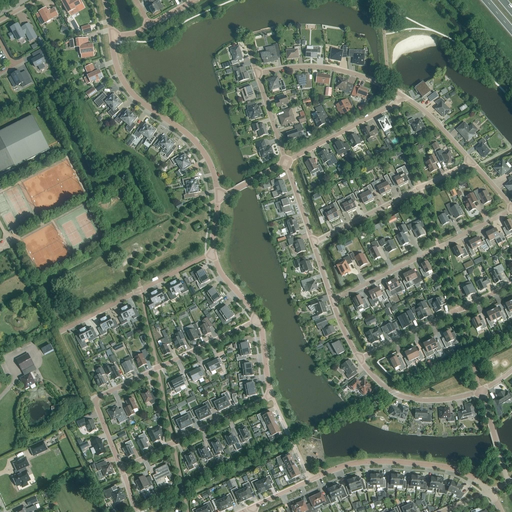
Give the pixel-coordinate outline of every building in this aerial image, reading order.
[(74,8),(77,6),(80,5),(77,0),(73,0),(71,2),(69,0),(63,0),(64,1),(62,2),(68,13),(69,13),(71,16),(76,13),(74,10),(75,9),(74,8)] [(153,7),(149,9),(153,14),(159,11),(161,9),(159,6),(162,5),(158,0),(151,4),(153,7)] [(46,9),(39,12),(41,15),(38,17),(41,22),(44,20),(45,23),(52,20),(51,18),(58,15),(54,9),(48,12),(46,9)] [(11,34),(9,35),(10,35),(12,39),(14,38),(16,37),(18,41),(19,41),(18,40),(24,37),(24,38),(25,37),(23,35),(26,33),(31,41),(36,38),(31,29),(28,24),(23,27),(23,28),(20,29),(18,25),(17,25),(12,28),(11,28),(14,32),(11,34)] [(84,34),(91,32),(89,25),(82,28),(84,34)] [(74,47),(80,47),(81,54),(84,54),(85,57),(90,57),(90,53),(94,53),(92,45),(88,45),(87,38),(80,39),(73,40),(74,47)] [(263,59),(264,63),(277,60),(276,54),(279,53),(277,44),(274,45),(274,47),(266,49),(267,53),(261,54),(262,60),(263,59)] [(238,46),(231,49),(231,50),(230,51),(231,52),(231,53),(232,54),(234,61),(231,62),(232,65),(238,63),(237,60),(242,58),(238,46)] [(347,56),(346,46),(343,46),(342,51),(336,50),(336,49),(332,48),(331,53),(332,53),(331,59),(340,61),(341,56),(347,56)] [(294,47),(294,50),(286,51),(287,59),(298,58),(298,55),(301,54),(301,47),(294,47)] [(320,54),(321,47),(313,47),(313,50),(306,50),(306,57),(317,58),(317,54),(320,54)] [(32,61),(36,68),(45,62),(42,57),(45,56),(46,57),(42,49),(37,52),(39,57),(32,61)] [(364,61),(364,55),(356,54),(357,50),(349,50),(349,57),(353,58),(353,64),(359,65),(364,66),(364,61)] [(88,77),(85,78),(88,85),(91,83),(103,78),(99,71),(96,72),(92,65),(86,68),(89,75),(88,76),(88,77)] [(239,65),(233,67),(235,75),(236,74),(239,82),(249,79),(247,74),(246,74),(244,67),(240,69),(239,65)] [(12,75),(12,76),(9,78),(13,85),(16,83),(18,86),(21,84),(23,87),(31,83),(28,76),(23,79),(19,72),(12,75)] [(53,75),(58,83),(61,81),(57,73),(53,75)] [(312,89),(311,80),(309,80),(309,74),(305,74),(305,76),(303,76),(303,75),(296,77),(298,82),(300,82),(300,85),(302,85),(302,89),(312,89)] [(330,76),(317,74),(316,82),(329,84),(330,76)] [(279,83),(277,77),(268,80),(271,90),(280,87),(282,91),(286,90),(283,82),(279,83)] [(336,88),(341,89),(340,91),(345,92),(344,94),(348,95),(350,88),(346,87),(348,81),(342,79),(343,79),(338,77),(337,82),(336,88)] [(432,95),(427,88),(430,87),(427,83),(428,82),(427,82),(422,85),(420,85),(419,86),(414,89),(415,89),(417,93),(419,92),(425,101),(428,99),(431,102),(438,96),(435,93),(432,95)] [(256,99),(252,87),(248,88),(247,85),(248,84),(236,88),(239,87),(244,102),(255,98),(255,99),(256,99)] [(90,98),(97,93),(93,87),(86,93),(90,98)] [(368,90),(360,87),(356,96),(366,99),(368,93),(367,93),(368,90)] [(109,107),(118,99),(114,94),(109,99),(104,93),(103,93),(104,93),(94,102),(99,108),(103,104),(105,106),(107,104),(109,107)] [(275,102),(277,108),(281,106),(288,103),(286,96),(284,97),(283,94),(276,96),(278,99),(279,101),(275,102)] [(446,103),(441,98),(435,102),(439,106),(436,109),(435,109),(438,112),(441,114),(441,115),(444,117),(446,115),(446,114),(450,110),(444,105),(446,103)] [(117,108),(122,103),(118,99),(109,107),(112,109),(108,113),(112,117),(120,111),(117,108)] [(341,106),(337,108),(339,112),(340,111),(342,115),(347,112),(346,111),(349,110),(349,109),(351,108),(347,100),(340,104),(341,106)] [(259,114),(261,113),(259,108),(257,108),(256,104),(255,105),(254,102),(250,103),(248,104),(247,105),(249,112),(248,112),(247,113),(248,117),(249,117),(251,117),(252,120),(260,117),(259,114)] [(318,127),(326,123),(324,119),(327,117),(321,106),(315,109),(318,115),(313,118),(318,127)] [(286,115),(280,117),(283,125),(294,121),(290,109),(285,111),(286,115)] [(125,123),(133,114),(128,110),(124,115),(121,113),(115,120),(120,124),(123,121),(125,123)] [(133,123),(138,118),(133,114),(125,123),(128,125),(126,128),(128,129),(127,131),(130,133),(136,125),(133,123)] [(0,175),(19,166),(50,149),(32,115),(0,131),(0,175)] [(383,119),(379,121),(381,125),(379,126),(381,129),(382,128),(384,131),(391,128),(389,125),(390,124),(387,118),(383,120),(383,119)] [(425,128),(423,125),(422,125),(420,120),(415,122),(413,119),(408,121),(410,125),(411,124),(416,132),(421,130),(425,128)] [(260,137),(268,134),(264,124),(260,126),(259,122),(252,125),(254,132),(258,131),(260,137)] [(145,136),(152,126),(146,123),(142,129),(139,127),(134,135),(139,139),(142,134),(145,136)] [(464,123),(457,130),(467,141),(474,134),(473,133),(477,130),(472,125),(469,128),(464,123)] [(296,130),(286,133),(289,141),(295,139),(296,139),(298,138),(299,137),(297,133),(303,131),(301,124),(294,126),(296,130)] [(153,136),(157,130),(152,126),(145,136),(148,138),(145,142),(150,145),(156,138),(153,136)] [(374,136),(378,133),(375,127),(372,129),(370,130),(369,127),(362,130),(367,140),(374,136)] [(355,134),(348,138),(353,148),(361,144),(360,143),(363,141),(360,136),(357,137),(355,134)] [(163,149),(170,140),(166,136),(161,141),(158,139),(153,145),(158,149),(160,147),(163,149)] [(483,145),(486,142),(483,139),(478,143),(480,145),(476,148),(481,154),(484,158),(488,154),(487,154),(490,152),(483,145)] [(171,149),(175,144),(170,140),(163,149),(166,151),(164,154),(166,155),(164,157),(167,159),(173,151),(174,151),(171,149)] [(273,154),(271,147),(266,149),(263,141),(257,143),(259,152),(259,153),(260,157),(261,157),(261,158),(273,154)] [(344,144),(342,141),(333,146),(339,156),(344,154),(345,155),(349,153),(348,151),(350,150),(347,143),(344,144)] [(440,148),(437,142),(432,145),(434,151),(440,148)] [(376,156),(387,151),(385,146),(374,152),(376,156)] [(330,158),(326,150),(319,154),(324,164),(327,162),(329,167),(337,162),(334,156),(330,158)] [(435,153),(440,162),(445,160),(447,164),(454,161),(449,151),(446,153),(445,151),(443,152),(442,150),(435,153)] [(179,166),(189,160),(186,154),(180,158),(178,155),(171,160),(175,165),(177,163),(179,166)] [(431,173),(437,169),(434,164),(438,162),(434,155),(429,158),(430,161),(426,163),(431,173)] [(310,159),(309,159),(307,160),(307,161),(307,162),(306,163),(308,167),(307,167),(310,172),(318,169),(320,173),(323,171),(320,165),(317,166),(316,164),(315,163),(314,163),(312,159),(310,160),(310,159)] [(187,169),(193,165),(189,160),(179,166),(181,169),(178,171),(182,176),(188,172),(189,172),(187,169)] [(509,168),(502,162),(498,165),(494,168),(497,172),(498,172),(501,176),(506,171),(509,174),(511,170),(511,165),(509,168)] [(408,173),(406,170),(404,166),(401,168),(402,170),(400,171),(402,175),(399,176),(404,185),(408,183),(407,182),(408,181),(405,174),(408,173)] [(404,185),(399,176),(397,177),(396,176),(391,173),(388,174),(392,181),(395,180),(398,186),(399,186),(400,187),(404,185)] [(386,183),(382,185),(386,194),(391,192),(390,191),(391,190),(387,183),(390,182),(387,175),(384,177),(387,182),(386,183)] [(199,186),(198,180),(191,181),(190,178),(182,180),(184,186),(187,185),(187,188),(199,186)] [(275,186),(277,191),(272,192),(274,198),(279,196),(279,195),(287,193),(283,181),(278,183),(277,178),(271,181),(272,187),(275,186)] [(382,185),(379,180),(372,184),(375,190),(377,188),(381,195),(382,195),(382,196),(386,194),(382,185)] [(367,186),(367,187),(363,190),(363,189),(365,194),(369,203),(373,200),(373,199),(374,199),(370,192),(373,191),(370,185),(367,186)] [(194,193),(200,192),(199,186),(187,188),(188,192),(185,193),(186,195),(184,195),(185,199),(194,197),(194,198),(195,198),(194,193)] [(480,197),(484,205),(491,201),(486,191),(482,193),(480,189),(474,192),(477,199),(480,197)] [(369,203),(365,194),(362,195),(362,194),(361,194),(361,193),(360,193),(359,193),(358,194),(357,191),(354,193),(357,199),(360,197),(364,204),(365,204),(365,205),(369,203)] [(468,200),(464,202),(469,212),(476,209),(473,204),(477,202),(473,193),(466,196),(468,200)] [(353,194),(350,195),(350,196),(348,197),(350,201),(347,202),(352,211),(356,209),(356,208),(353,201),(356,200),(353,194)] [(289,205),(290,205),(288,199),(281,201),(275,203),(277,210),(279,209),(280,210),(280,211),(281,212),(282,212),(284,212),(285,212),(285,213),(291,211),(289,205)] [(352,211),(347,202),(346,199),(345,199),(344,199),(340,201),(340,200),(337,202),(340,208),(343,206),(346,213),(347,212),(348,214),(352,211)] [(459,208),(458,205),(454,207),(452,202),(446,205),(449,212),(452,211),(456,219),(463,215),(461,212),(462,212),(462,209),(460,208),(459,208)] [(335,203),(333,204),(328,207),(335,220),(339,218),(338,217),(339,217),(336,210),(338,208),(335,203)] [(335,220),(328,207),(320,211),(323,216),(326,215),(329,222),(330,221),(331,222),(335,220)] [(445,214),(438,217),(443,225),(449,222),(446,216),(449,215),(446,210),(443,211),(445,214)] [(296,237),(294,238),(293,235),(296,234),(296,232),(300,231),(296,220),(292,221),(292,220),(285,222),(287,228),(286,229),(287,232),(288,232),(290,236),(287,237),(288,240),(290,246),(295,244),(298,253),(305,251),(303,244),(304,244),(302,239),(297,241),(296,237)] [(511,221),(510,220),(504,223),(506,227),(503,229),(507,236),(511,233),(511,222),(511,221)] [(415,222),(407,226),(410,231),(413,230),(417,238),(425,234),(421,228),(424,227),(422,223),(419,224),(417,226),(415,222)] [(404,225),(398,228),(401,234),(397,236),(402,246),(409,242),(404,234),(407,232),(404,225)] [(494,228),(490,230),(495,239),(497,244),(502,242),(506,240),(502,234),(499,235),(496,228),(495,229),(494,228)] [(487,233),(486,233),(489,240),(486,242),(489,248),(492,246),(490,242),(491,241),(495,239),(490,230),(486,232),(487,233)] [(478,238),(477,236),(473,239),(477,248),(480,246),(480,247),(485,251),(488,249),(485,242),(482,244),(478,237),(478,238)] [(391,240),(388,242),(386,241),(385,238),(379,241),(382,247),(385,245),(389,253),(396,249),(391,240)] [(477,248),(473,239),(469,241),(469,242),(468,242),(472,249),(469,250),(472,256),(475,255),(473,250),(474,250),(477,248)] [(375,260),(380,257),(376,249),(379,247),(376,241),(371,243),(373,248),(369,250),(371,253),(371,254),(370,255),(371,257),(372,257),(373,257),(375,260)] [(459,245),(453,249),(458,258),(462,256),(463,258),(468,255),(464,248),(461,249),(459,245)] [(360,267),(367,263),(362,253),(355,257),(353,253),(350,255),(353,261),(356,260),(357,262),(360,267)] [(337,266),(342,276),(351,272),(347,266),(352,263),(349,256),(343,259),(345,262),(337,266)] [(305,257),(297,260),(294,261),(296,269),(301,267),(303,273),(308,272),(309,273),(313,271),(309,261),(307,262),(305,257)] [(432,270),(427,262),(421,265),(423,269),(420,270),(424,279),(430,276),(428,272),(432,270)] [(491,273),(496,284),(502,281),(498,273),(501,271),(499,266),(493,268),(495,271),(491,273)] [(412,269),(408,272),(414,285),(423,281),(418,272),(415,274),(413,270),(412,271),(412,269)] [(207,275),(205,270),(199,273),(197,270),(190,273),(192,277),(193,276),(194,278),(197,277),(198,280),(207,275)] [(404,275),(403,275),(407,282),(404,283),(407,289),(411,287),(410,286),(414,284),(414,285),(408,272),(403,274),(404,275)] [(210,280),(207,275),(198,280),(200,283),(197,284),(200,289),(206,286),(204,283),(210,280)] [(481,277),(476,280),(477,282),(481,291),(487,288),(485,285),(490,283),(488,277),(483,280),(481,277)] [(394,278),(390,280),(395,289),(397,293),(402,291),(405,290),(402,284),(399,286),(396,279),(395,279),(394,278)] [(308,279),(301,281),(303,288),(305,288),(306,291),(309,290),(309,292),(318,289),(317,286),(318,286),(317,283),(316,283),(315,281),(309,283),(308,279)] [(182,286),(179,280),(176,281),(173,282),(178,292),(181,291),(183,294),(188,291),(185,285),(182,286)] [(387,283),(386,284),(389,291),(386,292),(389,298),(392,296),(392,295),(397,293),(395,289),(390,280),(386,282),(387,283)] [(470,281),(465,284),(467,287),(463,288),(468,297),(470,296),(470,295),(475,292),(470,281)] [(178,292),(173,282),(170,284),(168,285),(171,292),(168,294),(171,301),(177,298),(175,294),(178,292)] [(377,287),(373,289),(377,298),(381,296),(382,296),(385,300),(388,299),(385,293),(382,294),(378,288),(377,287)] [(210,299),(218,293),(215,288),(210,292),(208,290),(203,293),(206,298),(208,296),(210,299)] [(369,292),(369,293),(372,299),(369,301),(373,307),(375,306),(374,304),(379,301),(377,298),(373,289),(369,291),(369,292)] [(169,301),(166,295),(163,296),(159,290),(157,291),(154,292),(159,302),(162,301),(164,303),(169,301)] [(159,302),(154,292),(151,294),(148,295),(152,302),(149,304),(152,310),(157,307),(156,304),(159,302)] [(216,302),(222,298),(218,293),(210,299),(212,302),(210,303),(211,305),(209,307),(211,309),(218,304),(216,302)] [(353,299),(355,303),(353,304),(357,311),(363,309),(364,310),(369,308),(364,298),(361,300),(359,296),(353,299)] [(444,305),(440,297),(434,300),(433,299),(428,301),(432,309),(433,308),(436,313),(441,310),(440,308),(442,307),(441,306),(444,305)] [(326,312),(323,302),(319,304),(318,300),(310,302),(311,306),(310,306),(310,307),(309,307),(313,312),(316,310),(318,316),(322,314),(322,313),(326,312)] [(418,306),(412,309),(415,315),(417,314),(420,320),(427,317),(424,310),(427,308),(424,302),(418,305),(418,306)] [(140,316),(136,310),(133,312),(130,305),(128,306),(127,306),(124,308),(129,318),(133,316),(134,319),(140,316)] [(223,317),(231,311),(228,306),(222,310),(220,307),(215,311),(218,316),(221,314),(223,317)] [(129,318),(124,308),(121,309),(119,311),(122,317),(119,319),(122,325),(128,322),(126,319),(129,318)] [(500,314),(497,308),(492,311),(496,320),(502,317),(504,322),(507,320),(503,313),(500,314)] [(398,318),(403,328),(409,326),(408,324),(411,321),(415,320),(410,310),(407,312),(403,314),(404,315),(398,318)] [(229,320),(234,316),(231,311),(223,317),(225,319),(222,321),(225,326),(231,322),(229,320)] [(496,320),(492,311),(487,313),(490,319),(487,320),(490,328),(493,327),(492,325),(495,324),(493,321),(496,320)] [(112,322),(109,316),(107,317),(103,318),(109,328),(112,327),(113,330),(119,327),(116,321),(112,322)] [(480,321),(478,317),(472,320),(476,329),(480,327),(481,330),(487,327),(483,320),(480,321)] [(109,328),(103,318),(100,320),(98,321),(101,328),(98,330),(101,336),(107,333),(106,330),(109,328)] [(208,327),(209,327),(212,325),(207,318),(202,320),(204,325),(200,327),(205,336),(211,332),(208,327)] [(326,321),(319,323),(318,321),(315,322),(318,328),(322,326),(323,330),(322,330),(325,337),(336,333),(336,332),(335,333),(332,326),(328,328),(325,321),(326,321)] [(392,323),(384,327),(387,334),(395,331),(395,329),(397,328),(398,328),(395,323),(392,324),(392,323)] [(190,326),(185,329),(187,333),(188,336),(189,339),(190,339),(191,342),(192,342),(195,341),(195,340),(199,338),(196,332),(199,331),(195,324),(190,326)] [(98,337),(95,331),(92,333),(88,326),(86,328),(86,327),(83,329),(88,339),(91,338),(92,340),(98,337)] [(371,344),(378,341),(376,337),(381,334),(379,328),(373,331),(373,330),(366,333),(371,344)] [(88,339),(83,329),(79,331),(77,332),(81,339),(77,340),(82,349),(88,346),(85,341),(88,339)] [(445,338),(442,340),(446,348),(452,346),(450,342),(454,340),(457,338),(454,332),(451,334),(449,331),(443,334),(445,338)] [(177,338),(173,340),(178,349),(184,346),(181,340),(184,338),(181,332),(176,335),(177,338)] [(168,336),(160,340),(163,346),(160,347),(164,355),(170,352),(166,345),(168,344),(169,344),(172,343),(168,336)] [(434,339),(428,341),(433,350),(435,349),(437,352),(442,349),(439,343),(437,345),(434,339)] [(239,348),(240,351),(250,349),(249,343),(242,345),(241,340),(235,343),(237,349),(239,348)] [(345,352),(339,341),(333,344),(332,341),(324,345),(327,344),(332,354),(333,355),(334,355),(336,355),(337,354),(338,355),(345,352)] [(428,341),(423,344),(426,350),(423,351),(426,358),(435,354),(433,350),(428,341)] [(100,344),(102,348),(97,351),(99,353),(105,350),(102,343),(100,344)] [(53,345),(43,348),(45,354),(55,351),(53,345)] [(415,348),(410,350),(414,359),(417,358),(419,361),(421,360),(424,359),(421,352),(418,354),(415,348)] [(135,357),(136,360),(140,367),(147,364),(145,360),(145,358),(148,356),(147,349),(142,351),(143,354),(140,355),(135,354),(135,357)] [(245,356),(251,355),(250,349),(240,351),(241,354),(236,355),(237,361),(245,359),(245,356)] [(453,356),(450,349),(445,351),(448,358),(453,356)] [(414,359),(410,350),(405,353),(408,359),(405,360),(408,367),(411,365),(410,365),(413,363),(411,361),(414,359)] [(28,354),(16,360),(22,371),(34,365),(28,354)] [(117,362),(114,355),(113,355),(112,354),(108,356),(109,357),(112,364),(117,362)] [(133,363),(132,360),(130,357),(124,359),(126,363),(122,364),(127,374),(133,370),(131,365),(133,363)] [(406,369),(402,360),(402,359),(398,361),(396,357),(390,360),(394,369),(398,367),(401,371),(406,369)] [(223,371),(220,365),(223,364),(220,358),(216,360),(212,362),(216,370),(218,374),(223,371)] [(357,370),(350,360),(342,365),(342,366),(342,367),(341,368),(342,369),(343,370),(344,371),(345,370),(347,374),(346,375),(349,379),(353,376),(351,374),(357,370)] [(216,370),(212,362),(208,364),(204,366),(207,372),(210,370),(211,373),(216,370)] [(253,370),(253,364),(246,365),(246,362),(239,362),(240,368),(243,368),(243,371),(253,370)] [(120,376),(115,366),(111,368),(110,366),(105,369),(108,375),(111,373),(114,379),(120,376)] [(198,369),(194,371),(199,380),(203,378),(202,377),(203,376),(202,374),(205,373),(202,367),(198,369)] [(102,376),(105,374),(102,368),(96,371),(98,375),(94,377),(99,387),(101,386),(102,386),(103,386),(104,386),(104,385),(106,384),(102,376)] [(254,376),(253,370),(243,371),(244,374),(239,375),(239,380),(248,379),(247,376),(254,376)] [(199,380),(194,371),(190,373),(186,375),(189,380),(192,379),(193,381),(194,381),(194,382),(199,380)] [(35,383),(30,374),(20,379),(24,385),(23,385),(25,389),(29,387),(35,383)] [(180,378),(176,380),(180,388),(185,385),(184,383),(187,382),(184,376),(180,378)] [(175,390),(177,393),(182,391),(180,388),(176,380),(172,382),(172,381),(168,384),(171,389),(172,392),(175,390)] [(371,388),(371,387),(364,380),(362,382),(361,382),(360,382),(359,383),(356,380),(349,387),(353,391),(357,387),(361,392),(364,395),(367,392),(370,395),(374,391),(375,392),(371,388)] [(245,388),(246,391),(256,389),(255,383),(248,385),(248,382),(239,383),(240,386),(242,386),(242,389),(245,388)] [(257,395),(256,389),(246,391),(247,394),(244,395),(244,398),(248,398),(247,397),(257,395)] [(148,391),(142,394),(146,402),(150,401),(152,404),(158,403),(156,394),(151,396),(148,391)] [(498,406),(511,397),(508,392),(505,393),(504,391),(498,395),(499,397),(494,400),(498,406)] [(228,401),(231,400),(227,392),(224,393),(226,397),(220,400),(225,409),(230,406),(228,401)] [(138,408),(133,398),(126,402),(129,408),(125,409),(129,417),(135,414),(133,410),(138,408)] [(225,409),(220,400),(217,401),(215,398),(210,400),(214,408),(216,407),(219,412),(225,409)] [(209,410),(212,409),(208,401),(203,404),(205,407),(201,409),(206,418),(212,415),(209,410)] [(458,413),(460,420),(476,416),(473,404),(466,406),(467,411),(458,413)] [(392,407),(390,414),(405,419),(408,408),(401,406),(400,410),(392,407)] [(107,411),(109,414),(112,420),(117,418),(120,424),(128,420),(124,413),(121,415),(117,407),(111,409),(107,411)] [(206,418),(201,409),(198,410),(197,408),(191,411),(195,417),(197,416),(200,421),(206,418)] [(454,421),(454,414),(450,415),(449,408),(443,409),(439,409),(440,413),(440,419),(448,418),(448,422),(454,421)] [(185,410),(180,413),(187,427),(193,425),(190,419),(193,418),(189,411),(187,413),(185,410)] [(427,411),(416,410),(415,418),(415,419),(416,420),(418,420),(418,419),(418,418),(422,418),(422,421),(423,422),(430,423),(431,415),(427,415),(427,411)] [(265,421),(274,417),(271,412),(264,415),(263,413),(257,415),(259,421),(260,420),(262,423),(265,421)] [(181,430),(187,427),(182,416),(173,420),(176,427),(179,426),(181,430)] [(264,428),(276,422),(274,418),(274,419),(274,417),(265,421),(266,424),(263,425),(264,428)] [(86,422),(84,419),(77,422),(80,429),(86,426),(90,433),(97,430),(94,424),(94,423),(93,420),(86,422)] [(278,426),(276,422),(264,428),(265,430),(268,429),(270,431),(278,427),(278,426)] [(158,437),(163,434),(160,427),(154,429),(155,431),(149,434),(153,443),(160,440),(158,437)] [(245,427),(239,430),(242,436),(240,437),(242,443),(245,442),(244,439),(250,437),(245,427)] [(275,435),(280,432),(278,427),(270,431),(265,433),(267,435),(268,438),(275,435)] [(142,450),(148,447),(146,443),(149,442),(144,433),(138,436),(140,440),(137,442),(139,446),(140,446),(142,450)] [(242,448),(237,439),(235,440),(232,434),(226,437),(230,446),(234,445),(237,451),(242,448)] [(92,442),(98,456),(105,453),(105,452),(106,452),(104,448),(100,439),(92,442)] [(47,450),(43,441),(29,447),(34,456),(47,450)] [(89,446),(87,441),(82,443),(79,445),(81,450),(89,446)] [(127,447),(123,449),(125,453),(126,452),(128,457),(134,454),(131,448),(134,447),(131,441),(125,443),(127,447)] [(220,443),(218,441),(212,444),(215,449),(212,451),(215,457),(220,454),(219,452),(223,450),(221,447),(222,447),(220,443)] [(213,458),(210,452),(208,453),(205,447),(199,450),(203,459),(207,458),(208,460),(213,458)] [(196,463),(191,454),(185,457),(188,462),(186,464),(189,471),(194,468),(192,465),(196,463)] [(280,467),(294,460),(291,455),(284,458),(283,455),(276,458),(278,461),(280,466),(280,467)] [(29,466),(25,457),(13,463),(17,471),(18,471),(19,474),(13,477),(14,480),(13,481),(14,483),(16,484),(17,486),(21,484),(22,486),(23,486),(27,485),(27,484),(26,482),(30,480),(27,473),(29,473),(28,470),(27,470),(26,467),(29,466)] [(284,471),(296,465),(294,461),(294,460),(280,467),(285,464),(286,467),(283,468),(284,471)] [(115,473),(113,470),(111,464),(105,466),(103,462),(96,465),(99,471),(102,470),(105,477),(111,474),(115,473)] [(166,482),(164,477),(171,474),(166,465),(157,469),(158,471),(156,472),(156,474),(153,476),(158,487),(165,485),(164,483),(166,482)] [(286,476),(298,470),(298,469),(296,465),(284,471),(282,472),(283,474),(285,473),(286,476)] [(294,478),(300,475),(298,470),(286,476),(289,481),(287,481),(289,485),(295,482),(294,478)] [(377,485),(376,475),(370,475),(370,476),(370,482),(367,482),(368,490),(374,489),(373,485),(377,485)] [(386,488),(385,481),(383,481),(382,475),(383,475),(376,475),(377,485),(380,485),(380,488),(386,488)] [(397,486),(397,475),(391,475),(391,476),(391,482),(388,482),(388,489),(394,490),(394,486),(397,486)] [(403,482),(403,476),(404,476),(397,475),(397,486),(403,486),(403,489),(406,489),(406,482),(403,482)] [(145,478),(144,476),(139,478),(139,479),(136,481),(141,491),(153,485),(152,483),(150,476),(145,478)] [(269,483),(272,482),(269,476),(267,477),(267,478),(261,481),(266,491),(272,488),(269,483)] [(417,487),(418,477),(411,476),(411,477),(412,477),(411,483),(408,482),(408,489),(414,489),(414,487),(417,487)] [(366,490),(363,482),(361,483),(359,477),(353,479),(357,491),(363,489),(363,491),(366,490)] [(423,484),(424,477),(424,478),(424,477),(418,477),(417,487),(420,487),(420,490),(426,490),(426,484),(423,484)] [(436,489),(437,479),(431,478),(430,484),(427,484),(427,491),(432,491),(433,489),(436,489)] [(357,491),(353,479),(347,481),(347,482),(347,481),(349,487),(346,488),(349,495),(352,495),(351,493),(357,491)] [(444,494),(446,486),(442,486),(443,480),(444,480),(437,479),(436,489),(439,489),(438,493),(444,494)] [(266,491),(261,481),(258,483),(257,480),(251,483),(255,490),(257,488),(260,494),(266,491)] [(453,494),(458,485),(452,482),(451,482),(452,482),(449,488),(446,486),(444,494),(446,495),(448,492),(453,494)] [(252,491),(249,483),(243,485),(245,489),(242,490),(246,500),(252,497),(250,492),(252,491)] [(347,497),(344,489),(341,491),(339,485),(333,487),(338,497),(340,495),(342,499),(347,497)] [(460,493),(463,487),(463,488),(463,487),(458,485),(453,494),(454,494),(453,497),(455,498),(460,500),(464,495),(460,493)] [(338,497),(333,487),(327,490),(328,490),(330,496),(328,497),(331,504),(336,502),(335,498),(338,497)] [(111,488),(104,492),(107,499),(113,497),(116,504),(119,502),(119,501),(125,498),(120,489),(114,493),(111,488)] [(246,500),(242,490),(239,492),(237,488),(231,491),(235,499),(238,498),(240,503),(246,500)] [(330,504),(327,497),(324,498),(321,493),(315,496),(320,505),(323,503),(325,506),(330,504)] [(233,500),(230,494),(227,496),(228,497),(222,500),(226,509),(232,507),(230,501),(233,500)] [(320,505),(315,496),(309,499),(312,504),(309,505),(312,511),(317,510),(316,507),(320,505)] [(220,511),(226,509),(222,500),(216,502),(215,500),(212,501),(215,508),(218,507),(220,511)] [(56,501),(50,504),(53,510),(59,508),(56,501)] [(312,511),(309,505),(306,506),(304,501),(297,504),(301,511),(304,511),(306,511),(305,511),(312,511)] [(213,509),(210,502),(204,505),(205,507),(202,509),(203,511),(210,511),(210,510),(213,509)] [(416,511),(415,509),(419,508),(419,509),(420,509),(416,503),(413,504),(413,503),(408,506),(410,511),(416,511)]
